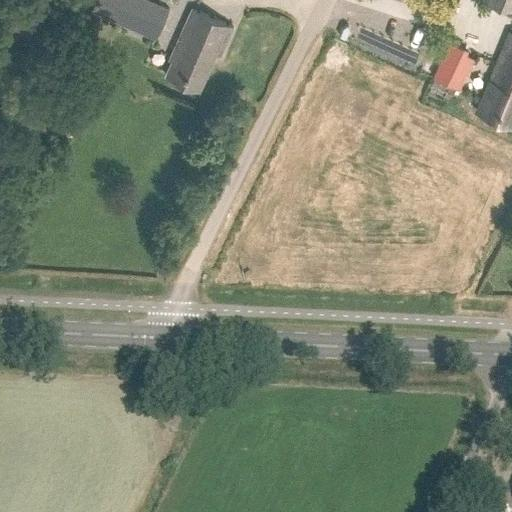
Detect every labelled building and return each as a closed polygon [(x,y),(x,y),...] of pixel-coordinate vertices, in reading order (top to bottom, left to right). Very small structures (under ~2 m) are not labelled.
[(156,38),(169,9),(150,0),(95,0),(91,9),(156,38)] [(511,0),(488,0),(511,9),(511,0)] [(220,56),(233,26),(192,7),(168,59),(171,61),(165,75),(199,90),(215,54),(220,56)] [(511,33),(509,32),(496,66),(502,68),(501,70),(511,74),(511,33)] [(460,88),(477,51),(450,39),(433,76),(460,88)] [(511,126),(511,74),(501,70),(502,68),(496,66),(477,111),(511,126)]
